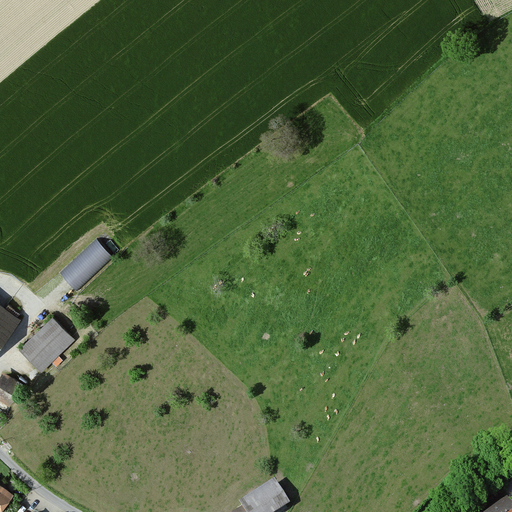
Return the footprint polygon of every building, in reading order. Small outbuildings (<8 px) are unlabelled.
[(98,235),(62,269),(80,288),(116,253),(98,235)] [(0,346),(22,318),(0,301),(0,346)] [(74,340),(53,317),(18,350),(39,372),(74,340)] [(24,383),(2,371),(0,374),(0,400),(10,406),(24,383)] [(15,495),(0,482),(0,511),(1,511),(2,511),(15,495)] [(281,511),(291,506),(275,483),(240,506),(242,509),(238,511),(281,511)] [(511,511),(511,503),(510,501),(496,511),(511,511)]
